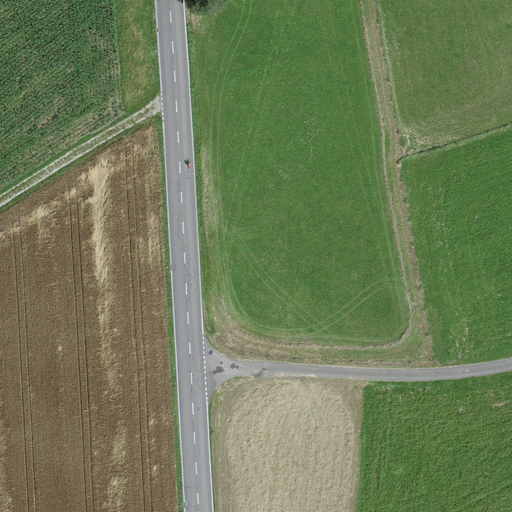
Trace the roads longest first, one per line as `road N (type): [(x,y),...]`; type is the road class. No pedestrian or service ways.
road 1 (secondary): [(198,511),(170,0)]
road 2 (track): [(511,363),(384,374),(188,359)]
road 3 (track): [(0,201),(176,90)]
